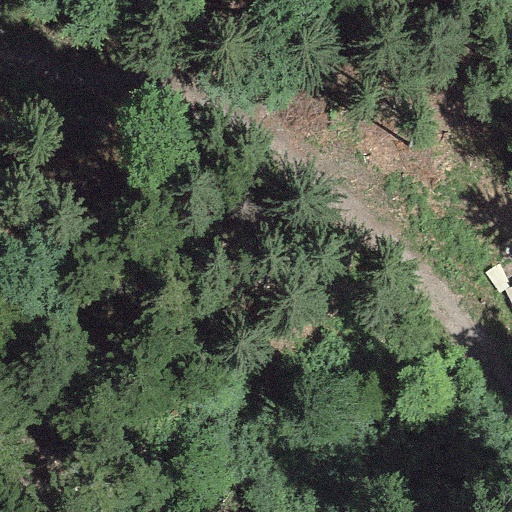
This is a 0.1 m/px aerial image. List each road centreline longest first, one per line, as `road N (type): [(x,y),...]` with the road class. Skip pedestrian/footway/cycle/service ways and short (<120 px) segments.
road 1 (track): [(511,400),(326,173),(0,53)]
road 2 (track): [(0,234),(58,353),(19,511)]
